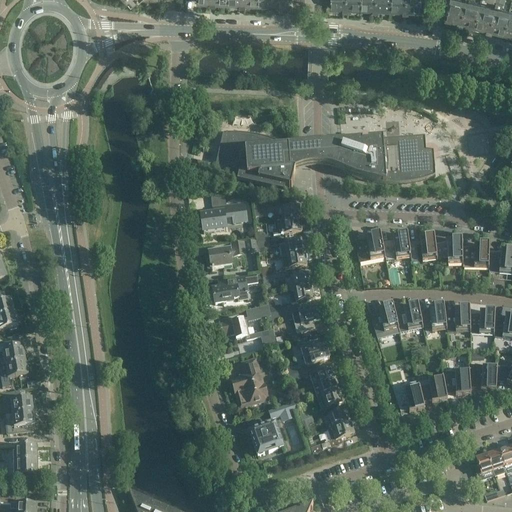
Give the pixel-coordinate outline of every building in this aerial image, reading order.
[(360,9),(360,0),(330,0),(330,8),(330,6),(343,7),(343,9),(347,9),(348,9),(348,7),(360,8),(360,9)] [(390,11),(390,0),(360,0),(360,9),(360,8),(373,8),(373,10),(373,11),(373,10),(377,10),(377,11),(378,11),(378,8),(390,9),(390,11)] [(390,0),(390,11),(390,9),(403,9),(402,12),(403,12),(403,11),(407,11),(407,12),(408,12),(408,10),(420,10),(420,12),(421,12),(421,0),(390,0)] [(474,27),(480,4),(462,0),(449,0),(449,3),(445,20),(445,18),(457,21),(457,23),(459,23),(461,24),(462,24),(462,22),(474,25),(474,27)] [(503,34),(509,12),(480,4),(474,27),(475,25),(486,28),(486,30),(486,31),(487,30),(490,31),(490,32),(491,32),(492,29),(503,32),(503,34)] [(511,12),(509,12),(503,34),(504,32),(511,34),(511,12)] [(435,178),(434,155),(433,155),(433,153),(426,152),(425,139),(383,142),(382,139),(347,141),(347,145),(340,145),(332,146),(319,147),(305,148),(292,149),(291,149),(282,145),(274,142),(274,140),(263,138),(253,137),(247,135),(247,134),(233,132),(233,135),(223,135),(221,144),(219,153),(221,154),(218,167),(199,163),(197,168),(189,167),(291,191),(295,173),(299,172),(302,171),(304,170),(308,169),(312,169),(314,168),(317,168),(319,168),(322,168),(325,169),(329,169),(333,170),(337,172),(341,173),(345,175),(349,176),(353,178),(356,179),(362,181),(367,183),(370,183),(373,184),(384,185),(387,186),(387,185),(398,185),(398,186),(399,186),(401,185),(412,184),(415,184),(415,183),(426,181),(431,179),(435,178)] [(245,206),(217,210),(213,211),(214,217),(201,219),(202,223),(201,223),(202,231),(203,231),(204,235),(226,232),(224,220),(233,219),(234,225),(247,223),(247,220),(253,219),(251,207),(245,208),(245,206)] [(265,217),(264,207),(253,208),(255,218),(265,217)] [(282,215),(283,223),(300,221),(299,209),(278,211),(279,216),(282,215)] [(302,234),(300,221),(283,223),(284,231),(281,231),(281,236),(302,234)] [(262,233),(256,234),(257,244),(268,243),(268,237),(263,237),(262,233)] [(385,260),(382,244),(381,237),(366,239),(367,242),(362,243),(355,244),(359,265),(385,260)] [(408,237),(393,239),(393,242),(389,242),(382,244),(385,260),(386,264),(410,260),(411,261),(409,245),(408,237)] [(437,262),(437,261),(435,246),(435,239),(420,240),(422,264),(437,262),(437,263),(437,262)] [(281,259),(287,258),(305,255),(303,242),(279,246),(281,259)] [(442,245),(435,246),(437,261),(448,260),(448,266),(462,265),(462,266),(463,266),(462,249),(462,242),(447,243),(448,243),(448,245),(442,246),(442,245)] [(232,251),(209,254),(210,261),(207,261),(208,271),(212,270),(212,272),(214,272),(214,271),(218,271),(223,270),(223,268),(232,267),(230,258),(246,256),(244,243),(231,246),(232,251)] [(269,249),(268,243),(257,244),(259,254),(265,253),(264,249),(269,249)] [(415,244),(409,245),(411,261),(411,263),(418,263),(415,244)] [(469,249),(462,249),(463,266),(463,270),(488,270),(488,271),(489,271),(489,269),(489,254),(490,247),(475,247),(475,249),(469,250),(469,249)] [(496,254),(489,254),(489,269),(500,270),(499,276),(511,276),(511,253),(501,252),(501,253),(502,253),(502,255),(496,254)] [(307,268),(305,255),(287,258),(288,265),(285,266),(286,271),(307,268)] [(261,270),(262,276),(263,280),(274,278),(273,272),(268,273),(267,269),(261,270)] [(288,293),(294,292),(311,289),(308,276),(286,281),(288,293)] [(244,279),(218,283),(219,289),(212,290),(215,306),(219,306),(227,304),(227,302),(239,300),(238,293),(246,291),(245,283),(257,281),(256,277),(244,278),(244,279)] [(275,284),(274,278),(263,280),(265,289),(270,288),(270,284),(275,284)] [(311,289),(294,292),(288,293),(291,306),(313,301),(311,289)] [(0,316),(14,313),(11,301),(7,302),(6,299),(0,300),(0,316)] [(274,304),(268,305),(270,315),(281,313),(280,307),(275,308),(274,304)] [(245,313),(247,320),(250,319),(251,322),(269,317),(267,307),(245,313)] [(401,313),(395,315),(399,331),(398,331),(399,335),(422,330),(422,331),(423,331),(420,314),(418,307),(404,310),(404,313),(401,313)] [(398,331),(399,331),(395,315),(393,308),(378,311),(379,314),(377,315),(377,314),(370,316),(376,336),(398,331)] [(426,313),(420,314),(423,331),(423,329),(429,328),(429,327),(431,326),(432,333),(447,331),(447,330),(445,315),(444,308),(429,310),(430,316),(427,317),(426,313)] [(315,310),(311,311),(292,315),(297,335),(315,331),(313,324),(318,322),(315,310)] [(451,314),(445,315),(447,330),(455,329),(456,334),(470,334),(471,334),(470,316),(470,310),(455,311),(455,312),(456,314),(451,314)] [(16,318),(14,313),(0,316),(0,332),(3,331),(10,330),(10,332),(17,331),(16,328),(18,327),(16,318)] [(282,319),(281,313),(270,315),(272,325),(278,324),(277,320),(282,319)] [(494,339),(495,319),(495,314),(480,313),(480,316),(477,316),(470,316),(471,334),(471,337),(493,338),(493,339),(494,339)] [(511,342),(511,318),(506,317),(505,320),(502,319),(495,319),(494,339),(494,340),(511,342)] [(251,322),(250,319),(247,320),(237,322),(237,321),(232,322),(232,323),(220,326),(223,339),(235,336),(236,341),(237,341),(237,342),(241,341),(241,340),(247,338),(248,342),(255,340),(251,322)] [(276,349),(273,332),(267,333),(268,337),(261,338),(261,339),(263,344),(264,352),(276,349)] [(306,368),(329,361),(325,348),(320,350),(318,343),(300,348),(306,368)] [(22,347),(13,348),(12,344),(0,346),(0,354),(3,354),(6,366),(26,362),(24,350),(22,350),(22,347)] [(412,360),(424,358),(423,351),(411,354),(412,360)] [(484,354),(470,354),(470,363),(484,362),(484,354)] [(274,361),(268,362),(270,370),(277,369),(274,361)] [(28,377),(26,364),(26,362),(6,366),(8,380),(19,379),(20,381),(26,380),(26,377),(28,377)] [(256,362),(243,366),(247,379),(244,380),(245,381),(240,382),(240,381),(233,383),(235,391),(239,402),(240,405),(243,408),(246,408),(251,407),(267,402),(256,362)] [(290,367),(284,369),(287,379),(298,376),(296,369),(291,371),(290,367)] [(497,384),(497,369),(497,368),(497,369),(469,367),(469,372),(471,389),(477,389),(482,389),(481,391),(496,392),(497,384)] [(309,376),(313,388),(335,381),(331,369),(309,376)] [(504,369),(497,369),(497,384),(504,384),(504,381),(508,382),(507,384),(506,385),(511,387),(511,369),(504,369)] [(471,396),(471,389),(469,372),(469,373),(442,375),(443,378),(446,396),(452,395),(456,394),(456,396),(455,396),(455,397),(471,396)] [(299,381),(298,376),(287,379),(290,388),(296,386),(294,382),(299,381)] [(447,402),(446,396),(443,378),(442,379),(428,382),(430,388),(426,389),(426,388),(419,389),(423,404),(429,403),(428,399),(429,399),(431,399),(432,404),(432,405),(447,402)] [(339,393),(335,381),(313,388),(317,400),(339,393)] [(424,410),(423,404),(419,389),(419,387),(418,387),(418,388),(394,394),(401,414),(407,412),(409,411),(410,413),(409,413),(409,414),(424,410)] [(3,395),(5,416),(33,413),(32,400),(27,400),(27,398),(19,398),(18,393),(3,395)] [(343,405),(339,393),(317,400),(321,412),(343,405)] [(294,405),(270,413),(272,420),(297,412),(294,405)] [(304,412),(298,414),(302,423),(312,420),(310,414),(305,415),(304,412)] [(331,422),(333,430),(350,424),(346,412),(323,420),(325,424),(331,422)] [(34,418),(33,413),(5,416),(8,436),(33,433),(32,427),(35,427),(34,418)] [(314,425),(312,420),(302,423),(305,432),(310,430),(309,426),(314,425)] [(354,436),(350,424),(333,430),(327,432),(332,444),(329,445),(330,450),(343,446),(341,441),(354,436)] [(275,425),(263,429),(262,429),(261,430),(257,431),(256,431),(255,432),(250,434),(252,442),(252,443),(253,444),(254,448),(254,449),(255,449),(255,450),(258,458),(263,457),(263,456),(263,457),(264,456),(264,457),(265,456),(268,455),(270,454),(283,449),(281,443),(282,443),(281,442),(278,432),(278,431),(277,431),(275,425)] [(310,446),(313,456),(323,452),(322,449),(321,447),(317,448),(315,444),(310,446)] [(16,449),(16,464),(37,464),(36,449),(16,449)] [(511,466),(511,455),(510,449),(505,451),(500,453),(499,453),(504,469),(511,466)] [(504,469),(499,453),(494,455),(489,456),(489,457),(487,457),(493,473),(504,469)] [(493,473),(487,457),(482,459),(477,460),(477,461),(476,461),(481,477),(493,473)] [(37,479),(37,464),(16,464),(16,479),(37,479)] [(311,511),(313,508),(303,511),(174,511),(130,493),(129,493),(136,511),(311,511)] [(501,499),(499,493),(485,498),(487,504),(501,499)] [(17,511),(36,511),(37,506),(20,505),(20,499),(0,498),(0,505),(11,506),(10,510),(17,511)]
